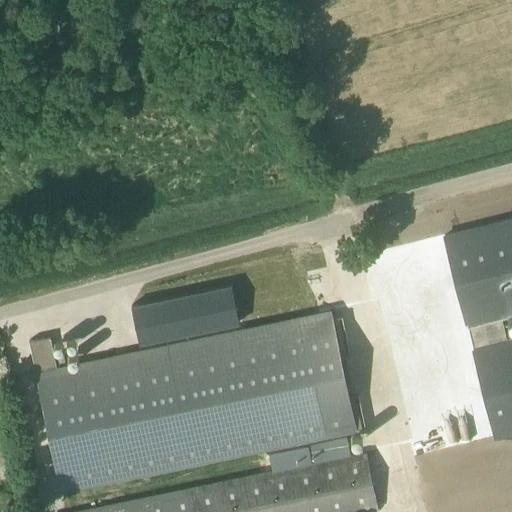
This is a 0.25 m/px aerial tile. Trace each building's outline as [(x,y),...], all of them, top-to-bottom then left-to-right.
[(511,217),(444,234),(495,435),(511,430),(511,337),(507,339),(501,341),(494,315),(500,313),(511,310),(511,217)] [(146,346),(246,325),(238,292),(139,313),(146,346)] [(329,311),(56,368),(49,335),(29,339),(60,490),(354,428),(354,429),(356,429),(331,310),(329,310),(329,311)] [(311,461),(350,453),(346,436),(307,444),(311,461)] [(354,511),(378,507),(366,452),(79,511),(354,511)]
